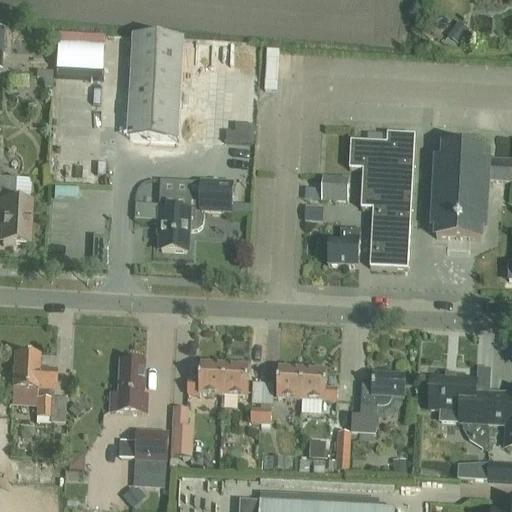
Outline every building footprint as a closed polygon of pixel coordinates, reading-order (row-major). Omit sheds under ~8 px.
[(34,32),(34,44),(50,45),(50,33),(34,32)] [(178,143),(183,42),(132,40),(127,140),(178,143)] [(281,80),(282,57),(272,57),(271,79),(281,80)] [(43,85),(43,86),(43,89),(51,90),(52,73),(36,72),(35,80),(40,80),(43,85)] [(62,134),(85,135),(85,119),(63,118),(62,134)] [(211,143),(212,132),(191,129),(189,140),(211,143)] [(387,147),(366,146),(351,145),(350,173),(363,173),(361,211),(374,212),(371,271),(408,273),(415,139),(387,138),(387,147)] [(71,147),(72,166),(94,165),(93,146),(71,147)] [(440,150),(438,150),(433,230),(437,231),(436,241),(480,243),(481,233),(485,234),(487,185),(511,186),(511,164),(489,164),(489,152),(485,152),(485,151),(441,149),(440,150)] [(111,182),(110,165),(91,166),(92,184),(111,182)] [(20,177),(17,189),(33,192),(36,180),(20,177)] [(0,220),(2,221),(1,245),(27,246),(29,204),(14,204),(15,180),(0,179),(0,220)] [(322,180),(321,203),(321,204),(348,206),(349,181),(322,180)] [(186,185),(186,214),(159,213),(158,231),(162,231),(161,255),(187,256),(187,235),(193,235),(198,233),(202,229),(203,224),(203,214),(231,214),(231,184),(199,184),(199,185),(186,185)] [(78,198),(78,188),(58,188),(59,199),(78,198)] [(117,212),(116,188),(79,189),(79,201),(87,200),(88,216),(106,216),(106,212),(117,212)] [(110,219),(76,221),(77,248),(91,247),(92,266),(112,266),(110,219)] [(359,270),(360,232),(340,231),(340,244),(326,243),(325,269),(359,270)] [(13,357),(12,390),(37,391),(35,419),(50,419),(49,425),(64,426),(65,401),(53,400),(55,372),(38,371),(39,358),(13,357)] [(119,395),(111,395),(109,415),(146,417),(147,396),(144,396),(145,364),(120,363),(119,395)] [(186,396),(222,398),(223,369),(199,368),(198,385),(187,384),(186,396)] [(247,370),(223,369),(222,398),(238,398),(238,406),(245,406),(246,399),(247,370)] [(300,402),(302,372),(278,371),(276,401),(300,402)] [(302,372),(300,402),(336,404),(337,392),(324,391),(325,374),(302,372)] [(390,405),(390,401),(403,402),(404,379),(371,377),(370,389),(361,389),(359,420),(351,419),(351,438),(375,439),(376,411),(383,411),(386,410),(388,407),(390,405)] [(488,428),(489,428),(491,398),(476,397),(476,382),(430,380),(428,414),(440,415),(439,425),(458,426),(463,427),(470,444),(489,454),(488,428)] [(269,434),(271,386),(251,385),(250,432),(269,434)] [(511,398),(491,398),(489,428),(506,429),(504,451),(511,451),(511,398)] [(197,458),(197,410),(179,409),(178,457),(197,458)] [(167,464),(168,435),(133,433),(133,444),(119,443),(119,461),(167,464)] [(349,475),(350,436),(338,436),(337,464),(327,464),(327,474),(349,475)] [(72,471),(90,471),(90,454),(72,454),(72,471)] [(486,484),(487,466),(458,468),(457,482),(486,484)] [(511,485),(511,469),(488,467),(487,484),(511,485)] [(51,471),(53,487),(67,485),(65,469),(51,471)] [(394,511),(261,503),(260,511),(394,511)]
